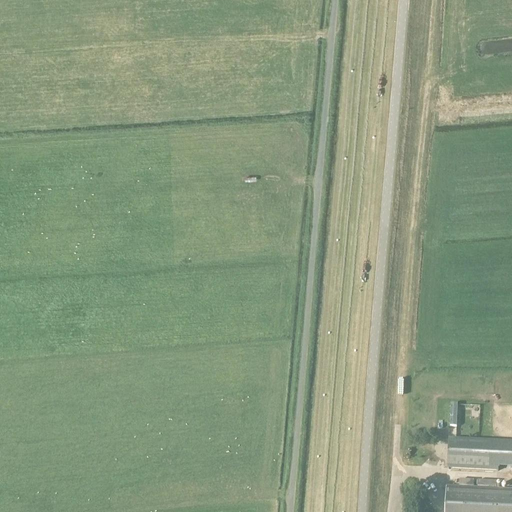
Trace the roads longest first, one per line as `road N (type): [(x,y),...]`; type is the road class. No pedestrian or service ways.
road 1 (unclassified): [(288,511),(333,0)]
road 2 (tertiary): [(361,511),(403,0)]
